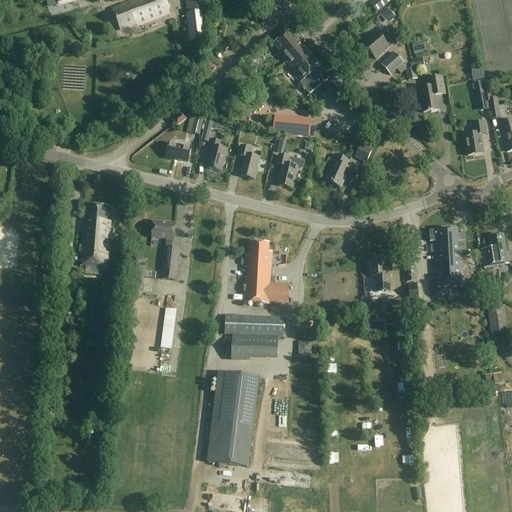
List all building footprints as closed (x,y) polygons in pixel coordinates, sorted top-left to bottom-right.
[(137,26),(169,13),(163,0),(139,0),(140,3),(135,5),(133,1),(112,10),(120,31),(136,25),(137,26)] [(185,0),(189,42),(204,41),(199,0),(185,0)] [(237,0),(244,10),(260,0),(259,0),(237,0)] [(389,0),(380,0),(372,7),(376,12),(391,1),(389,0)] [(384,15),(391,24),(398,18),(391,9),(384,15)] [(376,59),(395,43),(382,29),(364,45),(363,45),(376,60),(376,59)] [(309,95),(329,78),(320,67),(304,48),(303,49),(289,32),(273,45),(281,55),(280,56),(301,82),(299,84),(309,95)] [(215,46),(224,55),(231,47),(221,39),(215,46)] [(403,64),(394,53),(381,65),(390,76),(403,64)] [(429,66),(436,63),(432,56),(426,59),(429,66)] [(408,67),(410,81),(417,80),(416,72),(424,70),(422,59),(410,61),(411,67),(408,67)] [(440,78),(427,80),(429,88),(419,90),(423,114),(439,111),(436,97),(445,96),(442,78),(440,78)] [(474,85),(478,100),(485,99),(481,83),(474,85)] [(488,102),(489,109),(490,110),(491,120),(500,119),(497,99),(488,100),(488,102)] [(268,108),(259,117),(265,123),(274,114),(268,108)] [(177,127),(186,120),(182,115),(173,122),(177,127)] [(194,120),(191,134),(199,136),(202,122),(194,120)] [(506,153),(511,151),(511,121),(499,125),(506,153)] [(212,123),(206,122),(203,134),(210,135),(212,123)] [(480,136),(487,135),(485,123),(470,125),(472,135),(465,136),(468,157),(483,154),(480,136)] [(221,172),(226,151),(218,149),(219,142),(210,140),(206,158),(209,159),(206,169),(221,172)] [(355,158),(366,164),(374,147),(365,142),(363,147),(361,146),(355,158)] [(187,163),(191,149),(169,144),(165,158),(174,161),(174,159),(187,163)] [(254,180),(259,158),(250,156),(251,149),(240,147),(238,157),(244,158),(239,177),(254,180)] [(341,188),(350,169),(346,167),(349,161),(335,155),(332,161),(335,162),(326,181),(341,188)] [(292,189),(297,168),(301,169),(303,168),(304,164),(303,162),(279,156),(276,166),(282,167),(277,186),(292,189)] [(87,227),(83,227),(80,267),(106,269),(110,222),(106,222),(108,207),(89,206),(87,227)] [(173,241),(174,241),(176,224),(153,222),(151,238),(166,240),(161,279),(177,281),(180,249),(172,248),(173,241)] [(437,288),(463,286),(461,252),(458,252),(457,230),(429,231),(430,242),(437,242),(438,253),(435,253),(435,272),(439,271),(439,279),(436,279),(437,288)] [(491,268),(510,265),(508,252),(506,253),(503,235),(488,237),(490,249),(488,249),(489,252),(488,252),(491,268)] [(268,252),(269,244),(250,243),(249,257),(245,256),(245,269),(248,269),(247,279),(244,279),(243,296),(237,295),(236,308),(242,308),(242,303),(269,305),(269,302),(287,304),(289,285),(270,284),(272,253),(268,252)] [(378,292),(388,292),(387,266),(384,266),(384,260),(371,261),(372,278),(377,277),(378,292)] [(145,266),(135,266),(134,289),(145,289),(145,266)] [(419,303),(414,267),(406,268),(409,289),(408,289),(410,304),(419,303)] [(122,284),(113,283),(112,298),(121,299),(122,284)] [(284,318),(225,316),(224,347),(229,347),(228,356),(254,357),(255,337),(283,337),(284,318)] [(312,343),(298,342),(298,355),(311,356),(312,343)] [(219,373),(208,463),(219,465),(219,468),(224,469),(224,465),(247,468),(258,378),(219,373)] [(330,436),(340,436),(340,427),(330,427),(330,436)] [(386,433),(376,434),(376,446),(387,445),(386,433)] [(363,453),(372,454),(373,444),(364,444),(363,453)] [(340,460),(340,450),(331,450),(330,460),(340,460)]
